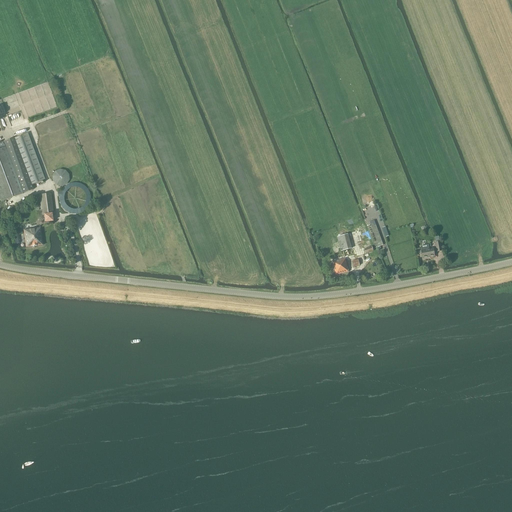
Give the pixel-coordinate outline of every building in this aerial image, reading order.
[(7,147),(0,149),(0,197),(2,202),(24,194),(34,190),(32,185),(45,180),(32,144),(28,133),(14,139),(5,142),(6,144),(7,147)] [(69,175),(66,171),(61,170),(56,172),(53,176),(53,182),(57,186),(62,187),(67,185),(70,180),(69,175)] [(53,222),(52,214),(53,214),(51,194),(41,195),(43,215),(44,215),(45,223),(53,222)] [(379,247),(383,245),(376,225),(372,227),(379,247)] [(26,248),(35,247),(43,246),(41,228),(24,230),(26,248)] [(342,252),(352,249),(348,235),(338,237),(342,252)] [(421,249),(423,259),(435,257),(434,249),(430,249),(429,247),(421,249)] [(345,256),(346,259),(346,261),(356,259),(354,251),(348,253),(348,255),(345,256)] [(346,261),(346,259),(333,262),(336,275),(349,272),(346,261)]
